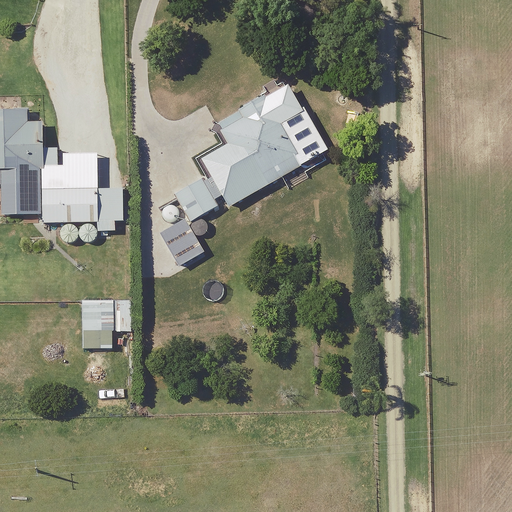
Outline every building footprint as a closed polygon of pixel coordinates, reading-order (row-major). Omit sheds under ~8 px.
[(303,164),(264,100),(222,126),(234,144),(203,163),(231,209),(303,164)] [(29,105),(0,105),(0,171),(2,171),(2,187),(41,186),(41,169),(60,168),(60,150),(41,150),(41,125),(29,125),(29,105)] [(219,207),(204,182),(176,197),(190,223),(219,207)] [(96,224),(124,224),(124,191),(43,191),(43,224),(62,224),(96,224)] [(96,224),(62,224),(62,246),(96,246),(96,224)] [(129,284),(131,257),(119,256),(118,283),(129,284)] [(131,302),(114,301),(113,333),(131,334),(131,302)]
